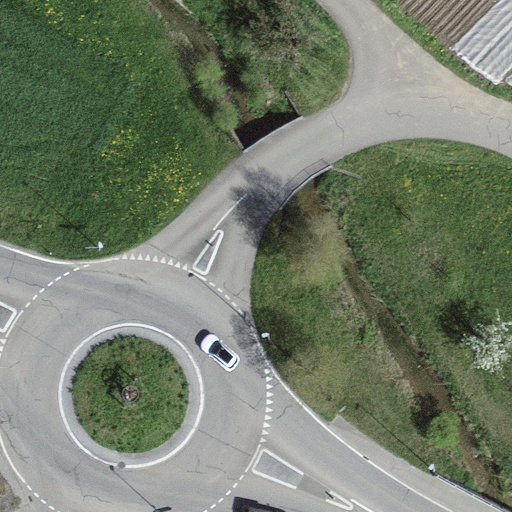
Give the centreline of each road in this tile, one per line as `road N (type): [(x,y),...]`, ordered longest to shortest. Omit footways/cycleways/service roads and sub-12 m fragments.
road 1 (residential): [(184,300),(215,239),(264,179),(316,140),(413,108)]
road 2 (primary): [(41,339),(28,369),(32,433),(48,461),(101,497)]
road 3 (primary): [(184,300),(120,288),(62,314),(41,339)]
road 4 (primary): [(231,440),(240,409),(229,346),(184,300)]
road 5 (primary): [(101,497),(132,502),(190,486),(231,440)]
road 6 (primary): [(231,440),(364,511)]
road 7 (unclassified): [(413,108),(394,54),(339,0)]
